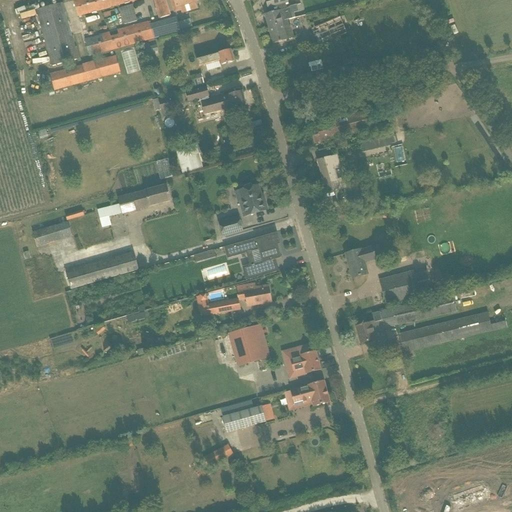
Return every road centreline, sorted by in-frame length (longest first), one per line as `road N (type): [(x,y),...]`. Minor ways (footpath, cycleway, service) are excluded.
road 1 (tertiary): [(383,511),(269,99)]
road 2 (unclassified): [(511,163),(457,76),(434,59),(269,99)]
